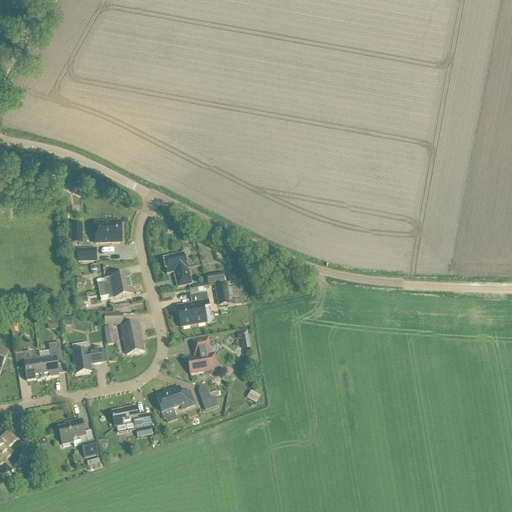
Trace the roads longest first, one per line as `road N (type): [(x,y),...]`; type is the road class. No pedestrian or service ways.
road 1 (residential): [(0,410),(127,388),(153,369),(161,337),(139,241),(152,195)]
road 2 (tertiary): [(321,271),(382,283),(511,287)]
road 3 (tertiary): [(321,271),(152,195)]
road 4 (tertiary): [(152,195),(66,153),(0,139)]
